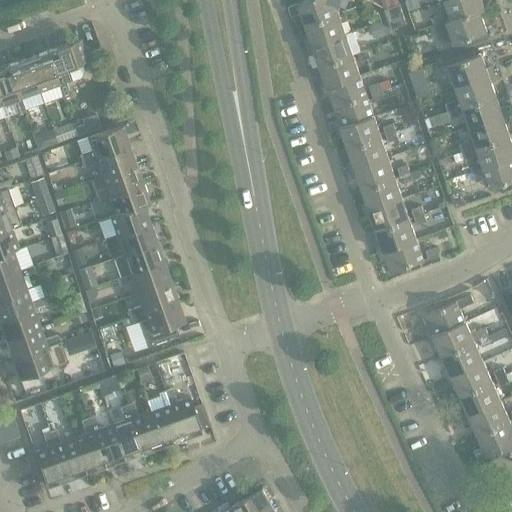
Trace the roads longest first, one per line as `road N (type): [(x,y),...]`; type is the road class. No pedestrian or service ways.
road 1 (residential): [(229,347),(110,7)]
road 2 (residential): [(480,511),(431,424),(380,299)]
road 3 (residential): [(380,299),(301,85)]
road 4 (tertiary): [(357,511),(322,454),(283,328)]
road 5 (tertiary): [(205,0),(246,165)]
road 6 (tertiary): [(283,328),(246,165)]
road 7 (tertiary): [(246,165),(230,0)]
road 8 (residential): [(256,437),(132,511)]
road 9 (residential): [(380,299),(511,246)]
